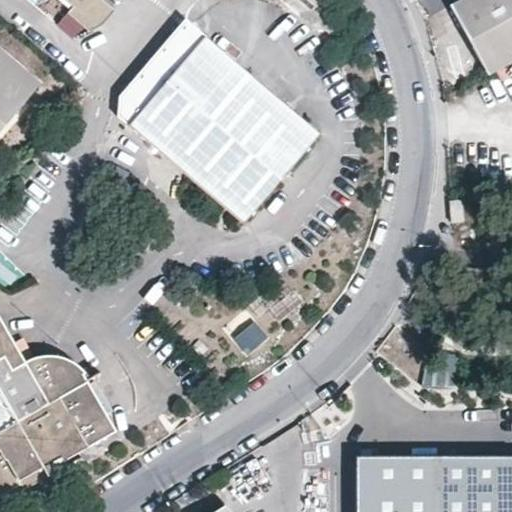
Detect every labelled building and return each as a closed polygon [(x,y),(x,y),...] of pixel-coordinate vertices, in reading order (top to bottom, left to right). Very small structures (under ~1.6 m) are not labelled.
[(30,0),(72,36),(101,23),(115,7),(106,0),(30,0)] [(487,70),(511,55),(511,0),(453,0),(452,1),(487,70)] [(316,132),(234,61),(202,100),(171,73),(204,34),(182,17),(119,93),(119,115),(129,123),(243,220),(316,132)] [(171,73),(202,100),(234,61),(204,34),(171,73)] [(0,125),(38,80),(0,46),(0,125)] [(461,200),(447,200),(448,221),(462,221),(461,200)] [(246,355),(268,339),(254,319),(231,334),(246,355)] [(0,490),(35,470),(40,479),(64,465),(62,461),(99,438),(121,425),(91,376),(90,373),(87,369),(82,365),(76,361),(69,358),(59,355),(54,355),(47,356),(42,356),(36,357),(30,360),(25,362),(22,364),(0,324),(0,490)] [(511,511),(511,455),(351,457),(351,511),(511,511)]
